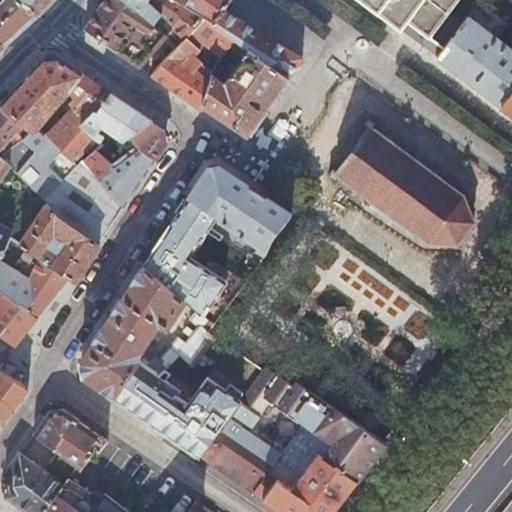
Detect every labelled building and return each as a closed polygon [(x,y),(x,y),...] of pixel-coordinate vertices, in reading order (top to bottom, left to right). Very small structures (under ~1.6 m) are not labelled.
[(0,43),(3,46),(20,31),(37,16),(37,15),(20,0),(1,0),(0,1),(0,43)] [(20,0),(37,15),(52,1),(52,0),(20,0)] [(167,34),(179,44),(187,36),(192,30),(205,16),(186,4),(180,0),(150,0),(156,6),(163,12),(159,17),(157,22),(152,18),(150,16),(127,0),(104,0),(99,8),(86,26),(109,43),(140,65),(154,49),(159,45),(167,34)] [(127,0),(150,16),(156,6),(150,0),(127,0)] [(188,0),(186,4),(205,16),(214,22),(224,8),(225,9),(231,0),(188,0)] [(417,23),(431,35),(457,0),(363,0),(399,27),(408,17),(417,23)] [(234,38),(287,77),(301,56),(246,22),(225,9),(224,8),(214,22),(213,23),(234,38)] [(468,15),(437,55),(468,79),(502,104),(511,91),(511,47),(510,46),(511,43),(511,41),(508,39),(505,42),(468,15)] [(205,16),(192,30),(216,49),(211,57),(213,59),(210,64),(214,67),(216,62),(228,46),(234,38),(213,23),(214,22),(205,16)] [(187,36),(179,44),(172,51),(153,74),(179,93),(202,109),(203,105),(202,104),(212,74),(212,72),(192,56),(199,48),(187,36)] [(202,104),(203,105),(219,116),(234,125),(248,134),(273,97),(287,77),(234,38),(228,46),(242,56),(224,81),(212,74),(202,104)] [(68,90),(81,72),(67,63),(58,56),(42,59),(21,81),(0,103),(23,122),(32,128),(33,129),(36,125),(37,126),(69,90),(68,90)] [(89,118),(111,92),(94,80),(81,72),(68,90),(69,90),(78,100),(45,133),(62,147),(81,123),(87,116),(89,118)] [(511,91),(502,104),(511,111),(511,91)] [(124,139),(152,119),(131,105),(111,92),(89,118),(87,116),(81,123),(94,134),(93,134),(101,139),(104,134),(99,131),(103,126),(124,139)] [(23,122),(0,103),(0,153),(12,145),(5,139),(6,138),(8,139),(23,122)] [(347,156),(337,169),(333,166),(328,173),(334,177),(338,173),(352,184),(349,188),(352,190),(355,186),(369,196),(366,200),(369,202),(372,199),(430,240),(457,243),(475,219),(464,193),(407,151),(410,147),(407,145),(404,149),(390,138),(393,134),(390,132),(387,137),(372,125),(375,122),(370,118),(365,124),(369,127),(359,140),(356,138),(344,154),(347,156)] [(101,181),(123,205),(139,181),(154,158),(165,141),(164,133),(163,126),(161,125),(156,122),(152,119),(124,139),(131,148),(111,161),(98,151),(95,149),(96,150),(85,160),(90,165),(101,181)] [(77,166),(81,163),(75,157),(93,134),(94,134),(81,123),(62,147),(29,182),(43,197),(67,173),(77,166)] [(0,250),(2,252),(11,237),(15,230),(0,220),(0,180),(11,165),(29,182),(62,147),(45,133),(37,126),(36,125),(33,129),(32,128),(26,134),(12,145),(0,153),(0,250)] [(274,144),(290,151),(299,133),(283,125),(274,144)] [(81,163),(85,160),(96,150),(95,149),(104,141),(101,139),(93,134),(75,157),(81,163)] [(123,206),(123,205),(101,181),(90,165),(85,160),(81,163),(77,166),(67,173),(43,197),(48,202),(58,213),(99,242),(110,225),(123,206)] [(221,165),(206,169),(189,195),(217,215),(211,223),(233,239),(239,229),(252,238),(246,247),(247,248),(251,251),(250,252),(256,255),(261,259),(273,234),(290,212),(255,188),(252,186),(221,165)] [(189,195),(144,264),(184,299),(196,310),(207,319),(261,259),(256,255),(250,252),(251,251),(247,248),(246,247),(233,239),(211,223),(217,215),(189,195)] [(86,261),(99,242),(58,213),(48,202),(20,244),(39,256),(47,244),(60,253),(52,264),(68,275),(67,276),(73,280),(86,261)] [(52,295),(67,276),(68,275),(52,264),(39,256),(20,244),(7,264),(0,258),(0,255),(3,254),(3,253),(2,252),(0,250),(0,286),(6,291),(23,305),(25,303),(37,314),(52,295)] [(184,299),(144,264),(111,314),(81,360),(84,374),(96,382),(114,395),(138,359),(138,351),(158,320),(164,324),(168,323),(184,299)] [(25,330),(37,314),(25,303),(23,305),(6,291),(0,297),(0,322),(5,326),(0,332),(0,336),(12,346),(25,330)] [(196,364),(216,338),(202,326),(207,319),(196,310),(189,317),(200,326),(179,351),(170,345),(158,357),(153,354),(150,359),(144,355),(140,360),(156,371),(159,373),(163,369),(179,353),(196,364)] [(138,359),(114,395),(202,455),(242,402),(206,377),(189,401),(163,384),(168,372),(163,369),(159,373),(156,371),(140,360),(138,359)] [(372,460),(386,442),(296,381),(293,385),(268,368),(265,372),(242,402),(261,415),(271,401),(333,442),(323,456),(357,478),(372,460)] [(27,386),(13,375),(12,376),(2,369),(0,372),(0,419),(5,414),(20,395),(27,386)] [(261,415),(242,402),(202,455),(228,473),(255,491),(269,471),(283,453),(249,431),(261,415)] [(41,422),(34,433),(59,451),(78,465),(80,467),(96,447),(100,448),(107,440),(91,429),(76,418),(77,418),(70,413),(63,408),(48,411),(41,422)] [(332,511),(340,501),(357,478),(323,456),(304,443),(279,478),(269,471),(255,491),(272,503),(281,510),(283,511),(332,511)] [(78,465),(59,451),(49,464),(68,478),(69,476),(78,465)] [(21,504),(32,511),(44,511),(62,487),(20,454),(18,457),(4,478),(6,493),(21,504)] [(128,511),(107,495),(99,505),(99,511),(95,511),(86,511),(79,507),(87,505),(88,506),(91,501),(84,496),(88,489),(69,476),(68,478),(68,479),(62,487),(44,511),(128,511)] [(213,511),(198,501),(188,511),(213,511)]
